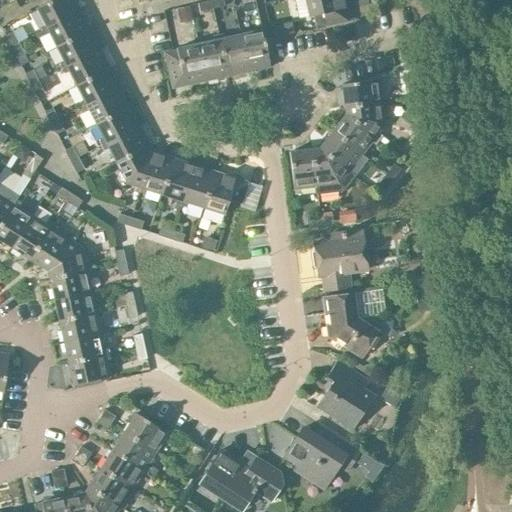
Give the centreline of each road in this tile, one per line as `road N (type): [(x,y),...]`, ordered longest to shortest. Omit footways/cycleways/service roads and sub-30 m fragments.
road 1 (residential): [(35,408),(159,381),(223,423),(272,410),(297,368),(264,143)]
road 2 (tertiary): [(511,286),(468,0)]
road 3 (residential): [(100,0),(161,133),(224,149),(264,143)]
road 4 (residential): [(264,143),(275,114),(322,55),(410,37)]
